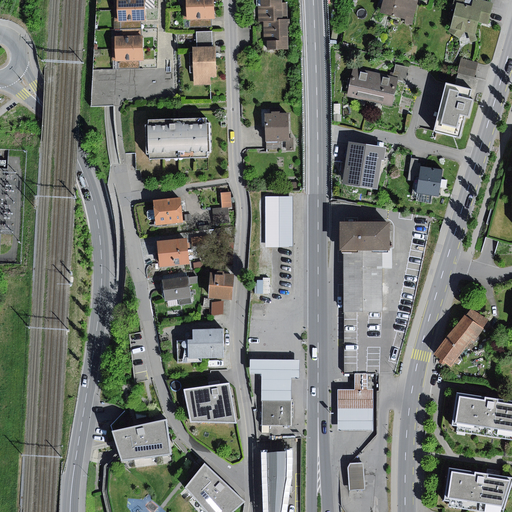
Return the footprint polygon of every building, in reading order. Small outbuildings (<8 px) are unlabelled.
[(113,0),(114,10),(144,9),(143,0),(113,0)] [(255,0),(255,7),(258,7),(258,21),(263,21),(264,41),(268,50),(290,49),(289,28),(292,28),(292,18),(285,18),(284,13),(289,13),(289,1),(284,2),(283,0),(255,0)] [(383,0),(380,13),(405,20),(405,24),(412,25),(418,1),(413,0),(383,0)] [(474,0),(472,8),(457,4),(451,28),(449,32),(460,39),(464,32),(467,33),(475,35),(478,22),(487,24),(492,4),(476,0),(474,0)] [(214,6),(183,7),(183,20),(189,20),(212,19),(215,19),(214,6)] [(144,9),(114,10),(114,22),(122,22),(141,21),(145,21),(144,9)] [(212,19),(189,20),(189,27),(212,27),(212,19)] [(122,22),(122,29),(142,29),(141,21),(122,22)] [(333,25),(331,38),(337,39),(339,26),(333,25)] [(115,30),(115,37),(142,36),(142,29),(122,29),(115,30)] [(197,32),(197,47),(212,47),(212,32),(197,32)] [(475,35),(467,33),(471,43),(477,41),(475,35)] [(111,37),(112,49),(142,48),(142,36),(115,37),(111,37)] [(197,47),(193,47),(194,85),(211,85),(211,77),(217,77),(216,47),(212,47),(200,47),(197,47)] [(142,48),(112,49),(112,61),(118,61),(140,60),(143,60),(142,48)] [(478,64),(461,59),(458,72),(474,76),(478,64)] [(140,60),(118,61),(118,69),(140,68),(140,60)] [(409,67),(395,65),(393,77),(399,78),(406,80),(409,67)] [(376,73),(353,68),(347,96),(369,101),(376,73)] [(393,77),(376,73),(369,101),(393,106),(399,78),(393,77)] [(472,90),(446,83),(434,131),(459,137),(465,116),(469,117),(473,101),(470,100),(472,90)] [(271,114),(265,114),(266,143),(286,142),(290,142),(289,114),(280,114),(280,111),(271,112),(271,114)] [(206,118),(148,120),(148,126),(146,126),(147,155),(149,154),(149,159),(207,157),(207,153),(210,153),(210,123),(206,123),(206,118)] [(386,148),(349,142),(342,184),(377,189),(382,161),(384,161),(386,148)] [(419,177),(420,167),(421,163),(418,163),(419,159),(411,158),(408,180),(413,181),(414,176),(419,177)] [(442,170),(420,167),(419,177),(417,194),(432,196),(439,197),(441,184),(442,170)] [(231,192),(221,193),(222,207),(232,207),(231,192)] [(432,196),(417,194),(416,201),(431,203),(432,196)] [(293,197),(265,197),(265,247),(290,247),(290,246),(293,246),(293,197)] [(181,198),(153,201),(154,210),(155,220),(156,225),(183,222),(181,198)] [(229,208),(213,209),(214,224),(229,223),(229,208)] [(155,220),(154,210),(148,210),(146,213),(147,219),(149,221),(155,220)] [(391,222),(341,222),(341,250),(344,250),(391,249),(391,222)] [(208,236),(191,238),(192,246),(209,244),(208,236)] [(187,239),(158,241),(160,267),(190,264),(187,239)] [(234,243),(222,242),(220,262),(233,263),(234,243)] [(382,250),(344,250),(344,312),(382,312),(382,250)] [(202,262),(193,264),(194,270),(203,269),(202,262)] [(234,275),(211,273),(209,298),(232,300),(234,275)] [(189,276),(163,280),(166,301),(179,299),(191,297),(192,297),(190,285),(189,278),(189,276)] [(198,276),(189,278),(190,285),(197,283),(198,276)] [(191,297),(179,299),(180,306),(192,304),(191,297)] [(471,307),(466,315),(483,328),(489,320),(471,307)] [(382,312),(344,312),(344,373),(355,373),(367,373),(395,372),(411,312),(382,312)] [(464,313),(449,334),(467,347),(472,340),(475,342),(485,329),(483,328),(466,315),(464,313)] [(195,341),(189,341),(190,360),(224,359),(222,329),(194,330),(195,341)] [(449,334),(434,354),(452,367),(467,347),(449,334)] [(282,360),(250,360),(250,374),(262,374),(262,400),(291,400),(292,378),(300,378),(300,360),(282,360)] [(347,389),(337,389),(337,430),(348,430),(373,430),(373,389),(367,389),(367,373),(355,373),(355,389),(347,389)] [(237,423),(230,384),(184,390),(191,422),(237,423)] [(511,401),(457,393),(453,426),(458,426),(457,432),(511,439),(511,401)] [(291,400),(262,400),(262,425),(292,426),(291,400)] [(171,455),(167,419),(135,426),(113,432),(122,461),(171,455)] [(291,451),(264,454),(265,511),(284,511),(286,505),(291,477),(291,451)] [(234,511),(245,502),(205,464),(186,487),(207,511),(234,511)] [(350,464),(348,468),(349,491),(365,490),(363,464),(350,464)] [(503,511),(511,485),(511,478),(450,468),(445,501),(450,502),(449,507),(480,511),(503,511)]
